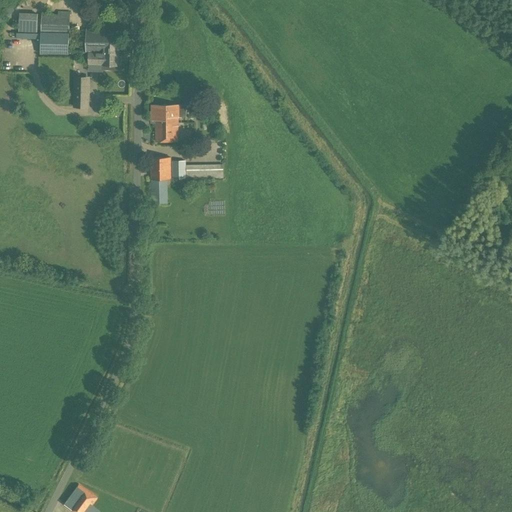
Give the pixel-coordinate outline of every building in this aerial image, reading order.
[(41,32),(69,33),(69,15),(42,14),(41,32)] [(103,51),(118,52),(119,31),(105,31),(105,29),(87,29),(86,51),(88,51),(88,52),(103,53),(103,51)] [(68,54),(69,33),(41,32),(41,53),(68,54)] [(118,52),(103,51),(103,53),(88,52),(88,64),(103,64),(103,70),(111,70),(111,65),(118,65),(118,52)] [(89,108),(90,76),(74,76),(73,107),(89,108)] [(155,123),(179,123),(178,116),(186,116),(186,104),(151,105),(152,123),(155,123)] [(179,123),(155,123),(156,141),(179,141),(178,125),(179,125),(179,123)] [(150,157),(150,168),(170,168),(170,160),(170,157),(150,157)] [(172,179),(186,178),(185,160),(172,160),(172,179)] [(187,178),(224,177),(223,163),(187,164),(187,178)] [(150,168),(151,179),(164,179),(171,179),(170,168),(150,168)] [(83,491),(76,487),(63,504),(70,509),(70,510),(73,511),(87,511),(91,508),(97,498),(83,490),(83,491)]
